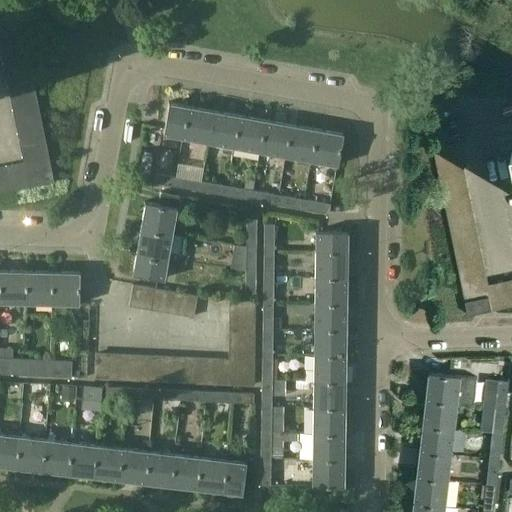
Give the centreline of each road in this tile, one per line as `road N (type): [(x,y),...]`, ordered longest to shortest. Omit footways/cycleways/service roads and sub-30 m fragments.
road 1 (residential): [(374,341),(378,104),(129,62),(91,239),(0,236)]
road 2 (residential): [(373,511),(374,341)]
road 3 (residential): [(511,338),(374,341)]
